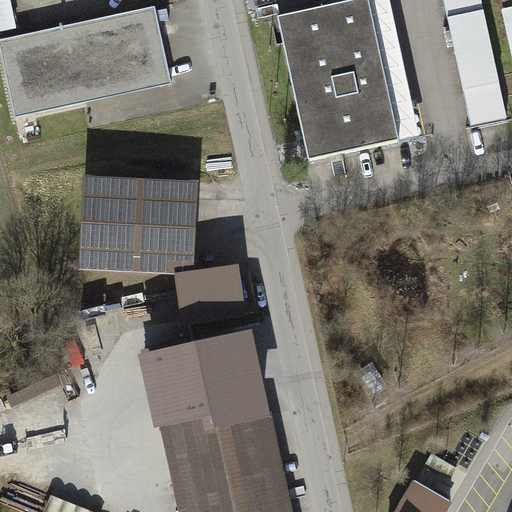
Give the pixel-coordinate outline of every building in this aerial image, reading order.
[(0,0),(0,30),(20,28),(15,0),(0,0)] [(306,162),(421,139),(393,0),(356,0),(277,16),(306,162)] [(507,120),(478,0),(440,0),(470,129),(507,120)] [(159,9),(0,43),(0,72),(11,125),(177,89),(159,9)] [(200,187),(87,182),(83,275),(196,280),(200,187)] [(161,409),(184,511),(291,511),(263,386),(161,409)] [(0,478),(0,505),(28,511),(33,487),(0,478)] [(448,511),(452,505),(414,483),(397,511),(448,511)]
